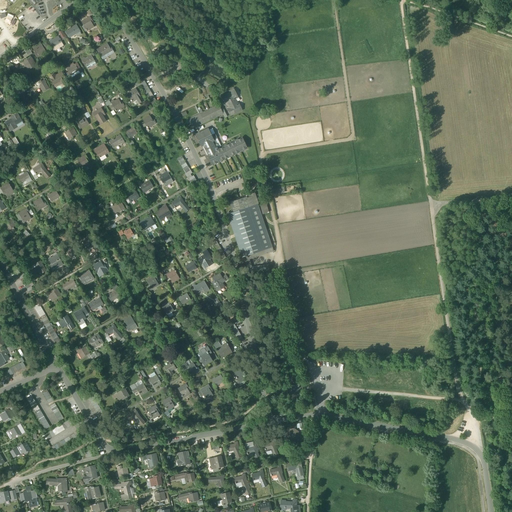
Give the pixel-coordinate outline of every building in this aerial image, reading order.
[(70,9),(66,13),(71,20),(75,17),(70,9)] [(83,25),(87,31),(94,27),(91,22),(92,21),(90,17),(82,22),(83,25)] [(69,38),(76,34),(79,32),(80,31),(76,25),(71,28),(71,27),(69,29),(70,30),(68,31),(68,30),(65,32),(69,38)] [(50,41),(52,44),(53,47),(55,50),(63,45),(58,37),(52,40),(50,41)] [(97,50),(102,59),(110,55),(109,53),(113,51),(111,47),(109,48),(107,44),(97,50)] [(34,50),(36,54),(37,57),(46,52),(42,46),(36,50),(36,49),(34,50)] [(96,64),(94,61),(91,55),(85,59),(85,58),(82,60),(88,69),(96,64)] [(23,62),(28,70),(30,69),(33,67),(32,66),(35,64),(31,57),(23,62)] [(75,65),(79,71),(80,73),(83,72),(77,62),(75,64),(75,65)] [(67,70),(70,76),(79,71),(75,65),(69,69),(69,68),(67,70)] [(50,77),(54,85),(60,81),(62,84),(66,81),(62,73),(55,76),(54,75),(50,77)] [(44,80),(41,82),(38,84),(39,86),(43,92),(48,89),(45,83),(46,83),(44,80)] [(211,86),(205,88),(208,95),(218,91),(211,86)] [(133,102),(137,100),(139,99),(137,94),(138,93),(135,89),(127,94),(131,101),(130,101),(131,102),(131,101),(132,103),(133,102)] [(228,109),(231,115),(241,110),(238,105),(237,105),(234,98),(236,97),(233,90),(228,92),(229,93),(222,96),(225,103),(227,102),(230,109),(228,109)] [(112,104),(113,105),(115,109),(116,111),(124,107),(122,103),(121,104),(118,100),(112,104)] [(191,124),(193,128),(202,123),(222,113),(220,110),(218,106),(198,116),(189,120),(191,124)] [(96,119),(97,119),(102,116),(103,116),(105,115),(101,109),(93,114),(96,119)] [(5,123),(10,131),(16,127),(15,125),(22,121),(17,114),(11,118),(11,119),(8,121),(5,123)] [(106,121),(103,116),(102,116),(97,119),(100,124),(106,121)] [(146,126),(148,128),(156,123),(154,120),(153,121),(150,116),(143,120),(145,123),(146,126)] [(77,123),(80,129),(86,125),(86,126),(89,124),(85,118),(77,123)] [(65,132),(69,141),(73,139),(72,137),(77,135),(72,128),(65,132)] [(125,132),(129,138),(137,133),(134,128),(128,131),(127,131),(125,132)] [(50,129),(46,132),(49,138),(54,135),(50,129)] [(215,134),(210,136),(207,130),(197,135),(202,146),(204,145),(213,165),(246,149),(241,139),(220,149),(219,150),(217,146),(214,140),(215,140),(217,139),(215,134)] [(109,141),(113,148),(121,143),(122,145),(125,143),(120,135),(117,137),(113,140),(113,139),(112,140),(113,140),(112,141),(111,140),(109,141)] [(11,140),(14,145),(16,148),(20,145),(15,137),(11,140)] [(108,153),(106,150),(105,150),(102,146),(95,150),(99,158),(105,155),(108,153)] [(81,166),(83,169),(88,166),(90,165),(86,160),(88,159),(86,155),(77,160),(81,166)] [(41,171),(47,178),(50,176),(45,169),(41,162),(39,164),(40,165),(32,169),(35,174),(41,171)] [(173,182),(171,179),(168,173),(162,177),(162,176),(159,178),(161,181),(163,184),(163,183),(164,185),(167,185),(173,182)] [(19,184),(21,183),(26,181),(28,179),(24,174),(20,177),(18,177),(16,178),(19,184)] [(140,187),(143,193),(152,188),(148,182),(146,183),(146,184),(140,187)] [(4,192),(7,197),(14,193),(9,184),(0,189),(3,193),(4,192)] [(48,195),(51,202),(60,197),(56,191),(50,195),(50,194),(48,195)] [(129,199),(131,203),(139,198),(137,194),(136,195),(133,191),(126,195),(129,199)] [(240,201),(254,196),(254,194),(229,202),(233,213),(235,212),(232,203),(240,200),(240,201)] [(240,201),(243,209),(248,207),(257,205),(257,204),(254,196),(240,201)] [(180,205),(186,212),(190,210),(184,203),(180,197),(178,198),(179,199),(172,203),(175,208),(180,205)] [(33,203),(38,210),(42,208),(46,205),(45,202),(43,203),(41,198),(33,203)] [(232,203),(235,212),(243,209),(240,201),(240,200),(232,203)] [(111,206),(115,213),(121,210),(121,212),(125,209),(120,201),(111,206)] [(155,212),(161,222),(164,220),(164,219),(168,217),(171,216),(165,205),(162,206),(163,208),(155,212)] [(243,257),(245,257),(248,256),(271,248),(257,205),(248,207),(243,209),(235,212),(233,213),(229,214),(243,257)] [(18,214),(24,222),(31,218),(29,216),(28,213),(29,212),(28,211),(27,209),(18,214)] [(146,228),(147,229),(152,227),(155,225),(150,217),(148,219),(147,219),(146,219),(140,223),(141,224),(144,229),(146,228)] [(3,223),(8,231),(16,227),(12,219),(7,222),(6,221),(3,223)] [(124,232),(128,239),(132,236),(131,235),(133,234),(130,229),(126,231),(125,231),(124,232)] [(81,241),(87,249),(93,245),(91,241),(92,240),(90,236),(81,241)] [(66,250),(70,258),(78,253),(77,251),(76,252),(72,246),(66,250)] [(271,248),(248,256),(249,260),(272,252),(271,248)] [(210,260),(208,257),(206,254),(204,255),(198,259),(201,264),(207,261),(208,262),(210,260)] [(52,265),(60,260),(57,255),(51,258),(48,259),(52,265)] [(251,276),(253,276),(252,268),(249,260),(248,256),(245,257),(251,276)] [(52,265),(50,266),(53,270),(63,265),(60,260),(52,265)] [(212,264),(210,260),(208,262),(207,261),(201,264),(204,269),(212,264)] [(29,271),(33,278),(38,276),(37,274),(40,272),(41,274),(46,271),(40,262),(32,266),(33,268),(29,271)] [(93,266),(98,274),(106,269),(104,267),(103,267),(100,262),(93,266)] [(185,267),(188,273),(194,269),(194,270),(197,268),(193,262),(185,267)] [(268,266),(252,268),(253,276),(269,273),(268,266)] [(33,289),(31,287),(30,284),(28,282),(27,279),(25,277),(24,274),(22,272),(21,269),(19,271),(16,272),(18,275),(19,277),(21,280),(22,282),(23,285),(25,287),(26,289),(28,292),(33,289)] [(79,277),(84,285),(94,279),(89,270),(83,273),(83,274),(79,277)] [(170,278),(172,283),(179,279),(175,271),(166,276),(168,279),(170,278)] [(222,283),(226,281),(224,277),(223,277),(222,278),(220,274),(213,278),(214,281),(212,282),(217,292),(221,289),(221,288),(224,286),(223,284),(222,283)] [(146,280),(151,289),(158,285),(155,279),(157,279),(154,275),(146,280)] [(61,285),(63,288),(64,290),(66,293),(69,292),(67,290),(73,286),(74,289),(77,287),(72,278),(69,280),(70,281),(64,284),(64,283),(61,285)] [(193,287),(195,290),(197,293),(203,289),(205,288),(202,283),(196,286),(196,285),(193,287)] [(48,295),(52,302),(61,297),(56,288),(52,291),(53,292),(48,295)] [(106,296),(110,302),(118,297),(115,292),(109,295),(109,294),(106,296)] [(178,298),(182,304),(190,299),(187,294),(181,297),(178,298)] [(93,302),(90,303),(94,309),(102,304),(99,299),(93,302)] [(174,310),(172,307),(170,305),(172,304),(170,301),(161,306),(167,315),(167,314),(171,312),(174,310)] [(88,313),(84,307),(73,314),(79,323),(83,320),(86,319),(85,317),(84,315),(88,313)] [(57,321),(62,328),(66,325),(67,327),(71,324),(66,316),(57,321)] [(136,326),(132,318),(125,322),(127,327),(126,328),(128,331),(131,329),(136,326)] [(113,333),(119,340),(122,338),(116,331),(113,324),(111,325),(112,327),(104,331),(107,336),(113,333)] [(89,341),(93,348),(102,343),(97,336),(89,341)] [(222,347),(219,343),(218,341),(213,344),(217,350),(218,349),(222,347)] [(13,342),(6,347),(9,353),(17,348),(13,342)] [(204,348),(207,346),(206,344),(203,346),(204,348),(198,351),(200,354),(197,355),(200,359),(201,358),(200,356),(207,352),(204,348)] [(221,350),(224,356),(231,352),(226,344),(222,347),(218,349),(219,351),(221,350)] [(77,350),(81,359),(89,354),(85,347),(81,350),(80,349),(77,350)] [(0,353),(0,367),(4,365),(3,363),(9,360),(8,357),(7,358),(5,355),(8,353),(6,350),(0,353)] [(201,362),(203,365),(212,360),(208,355),(207,352),(200,356),(201,358),(203,361),(201,362)] [(183,370),(185,369),(183,366),(187,364),(187,365),(192,362),(191,360),(189,361),(189,360),(186,362),(184,364),(181,366),(183,370)] [(164,367),(167,373),(171,370),(173,369),(173,370),(176,368),(172,362),(164,367)] [(194,365),(193,364),(185,369),(187,372),(188,371),(191,376),(198,372),(196,369),(194,365)] [(232,371),(236,379),(241,376),(245,374),(243,372),(242,373),(239,367),(232,371)] [(151,383),(154,387),(161,383),(156,375),(148,380),(150,383),(151,383)] [(212,380),(215,386),(224,381),(220,375),(214,379),(214,378),(212,380)] [(143,383),(136,387),(134,388),(136,392),(138,391),(140,395),(147,391),(143,383)] [(178,389),(183,398),(190,394),(187,388),(188,387),(186,384),(178,389)] [(293,385),(288,386),(290,395),(301,393),(300,388),(302,388),(302,386),(300,386),(299,384),(294,385),(293,385)] [(212,394),(210,391),(209,389),(210,388),(208,385),(200,390),(205,398),(212,394)] [(115,393),(119,400),(124,397),(125,398),(129,396),(124,388),(115,393)] [(39,409),(38,406),(36,404),(35,401),(33,398),(32,396),(27,399),(28,401),(30,404),(31,407),(33,409),(34,412),(39,409)] [(162,402),(167,410),(174,406),(171,401),(172,400),(170,397),(162,402)] [(147,410),(152,419),(159,415),(156,410),(157,409),(155,405),(147,410)] [(0,415),(4,422),(7,420),(8,421),(14,418),(9,410),(0,415)] [(135,418),(141,425),(144,423),(139,416),(135,410),(133,411),(134,413),(127,417),(130,422),(135,418)] [(50,427),(49,424),(47,422),(45,419),(44,416),(42,414),(41,411),(36,414),(37,417),(39,419),(40,422),(42,425),(43,427),(45,430),(50,427)] [(69,420),(67,422),(64,423),(62,425),(59,426),(57,427),(54,429),(52,430),(49,432),(47,433),(44,435),(47,440),(50,438),(52,437),(55,436),(57,434),(60,433),(62,431),(65,430),(67,428),(70,427),(72,425),(69,420)] [(9,432),(13,438),(16,437),(17,438),(22,435),(27,432),(22,424),(21,424),(19,422),(15,424),(17,427),(9,432)] [(289,430),(286,434),(287,439),(291,442),(296,441),(299,437),(298,432),(294,429),(289,430)] [(76,432),(74,434),(71,435),(69,437),(66,438),(64,439),(61,441),(59,442),(57,444),(54,445),(51,447),(55,452),(57,450),(60,449),(62,448),(64,446),(67,445),(69,443),(72,442),(74,440),(77,439),(79,437),(76,432)] [(291,444),(291,442),(287,439),(286,434),(283,435),(284,440),(285,442),(289,444),(291,444)] [(273,454),(275,457),(278,456),(275,448),(274,447),(275,446),(274,441),(272,441),(272,443),(268,444),(268,442),(264,443),(264,445),(265,450),(271,449),(273,454)] [(19,452),(21,455),(24,453),(25,454),(31,451),(25,442),(17,448),(19,452)] [(226,446),(227,449),(224,449),(225,452),(228,452),(234,450),(238,459),(241,457),(238,450),(237,448),(238,448),(237,442),(234,442),(235,444),(226,446)] [(256,445),(253,445),(253,443),(252,442),(245,444),(245,445),(245,447),(246,449),(245,449),(247,455),(247,454),(252,453),(253,453),(256,462),(260,460),(257,452),(257,451),(258,451),(256,445)] [(16,454),(19,452),(17,448),(11,451),(12,454),(14,457),(17,456),(16,454)] [(188,451),(185,452),(179,453),(180,455),(178,455),(180,460),(177,461),(178,467),(181,466),(190,464),(188,456),(189,456),(188,451)] [(158,465),(156,457),(155,454),(147,456),(147,459),(149,464),(150,469),(152,468),(152,467),(158,465)] [(220,456),(213,458),(210,459),(212,470),(213,470),(217,468),(218,468),(223,467),(222,461),(222,462),(220,456)] [(300,462),(296,462),(290,464),(290,463),(287,464),(289,471),(290,470),(296,469),(297,472),(298,476),(296,477),(297,480),(304,478),(303,476),(301,468),(302,468),(300,462)] [(86,470),(87,475),(83,476),(84,481),(88,480),(90,479),(90,478),(97,476),(95,468),(94,464),(85,466),(86,470)] [(117,467),(119,478),(128,476),(126,468),(120,469),(120,466),(117,467)] [(277,475),(281,483),(284,482),(281,474),(281,472),(282,472),(280,466),(277,467),(278,469),(269,471),(271,476),(277,475)] [(260,482),(262,487),(266,486),(263,478),(263,477),(264,476),(262,470),(259,471),(260,473),(251,474),(253,480),(259,479),(260,482)] [(186,474),(186,473),(174,476),(175,480),(181,478),(185,478),(186,483),(195,481),(193,473),(186,474)] [(250,493),(248,489),(245,481),(245,480),(246,480),(244,474),(242,475),(242,477),(234,478),(235,484),(241,482),(243,487),(245,491),(243,491),(245,496),(250,493)] [(150,481),(152,487),(155,486),(158,485),(162,485),(159,475),(153,477),(153,478),(150,479),(150,481)] [(217,482),(219,488),(224,487),(223,478),(224,478),(224,475),(217,476),(218,477),(216,478),(208,478),(208,482),(217,482)] [(60,492),(62,492),(65,492),(64,482),(66,482),(66,479),(60,479),(60,480),(58,480),(47,479),(46,484),(58,485),(58,492),(60,492)] [(131,481),(130,482),(124,483),(124,484),(123,484),(114,485),(114,489),(123,488),(125,494),(121,495),(122,500),(132,498),(131,493),(129,485),(130,485),(131,484),(131,481)] [(91,497),(89,487),(85,488),(88,500),(100,497),(100,495),(91,497)] [(89,487),(91,497),(100,495),(98,487),(92,488),(91,487),(89,487)] [(34,504),(34,506),(39,505),(37,499),(36,499),(36,498),(37,498),(36,490),(31,491),(27,492),(27,491),(26,491),(23,491),(23,493),(20,494),(20,495),(22,502),(26,501),(25,500),(28,500),(29,501),(31,501),(31,503),(32,505),(34,504)] [(0,498),(0,502),(0,503),(4,503),(3,502),(10,500),(8,491),(0,493),(0,495),(1,499),(0,498)] [(154,492),(156,502),(165,500),(163,492),(157,493),(157,492),(154,492)] [(221,502),(222,505),(224,505),(226,504),(232,503),(231,499),(230,499),(229,492),(221,494),(223,500),(223,501),(221,502)] [(190,493),(187,493),(188,498),(189,503),(198,501),(196,493),(190,494),(190,493)] [(72,511),(72,509),(71,509),(69,501),(72,500),(72,497),(66,499),(65,498),(62,499),(63,500),(54,501),(55,505),(64,504),(65,510),(65,511),(72,511)] [(290,508),(290,511),(294,511),(294,508),(294,507),(296,507),(296,506),(296,500),(293,500),(293,503),(285,502),(285,501),(281,501),(280,510),(284,510),(284,508),(290,508)] [(95,510),(95,511),(99,511),(104,510),(103,502),(94,504),(95,510)] [(258,505),(260,511),(263,511),(267,511),(268,511),(271,511),(272,511),(271,510),(269,502),(265,503),(258,505)]
